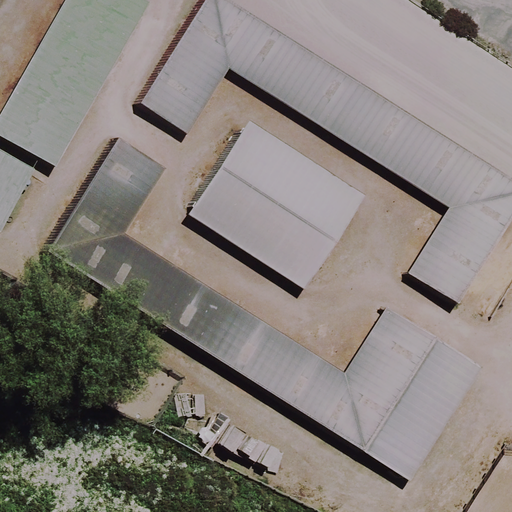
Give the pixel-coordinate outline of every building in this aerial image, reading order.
[(147,9),(131,0),(63,0),(0,111),(0,142),(53,172),(147,9)] [(511,214),(511,184),(218,0),(205,0),(137,108),(182,136),(224,70),(447,210),(404,279),(452,309),(511,214)] [(362,200),(246,125),(185,219),(302,294),(362,200)] [(162,171),(115,141),(43,254),(405,483),(477,370),(382,310),(340,375),(120,236),(162,171)] [(0,156),(0,225),(29,173),(0,156)]
